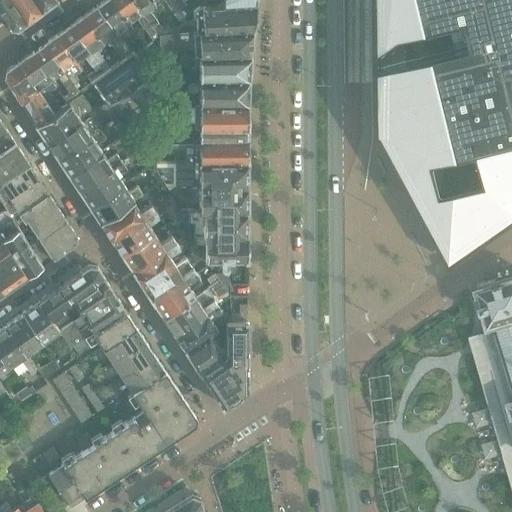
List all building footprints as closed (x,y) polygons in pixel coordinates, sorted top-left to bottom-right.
[(0,0),(0,11),(11,27),(17,28),(26,22),(11,0),(0,0)] [(11,0),(26,22),(41,11),(33,0),(11,0)] [(33,0),(41,11),(55,0),(33,0)] [(112,0),(104,0),(97,6),(126,48),(131,53),(138,48),(134,42),(133,42),(128,36),(135,31),(129,24),(112,0)] [(132,0),(112,0),(129,24),(137,18),(139,22),(152,40),(158,35),(153,28),(132,0)] [(132,0),(153,28),(159,24),(151,13),(148,10),(156,5),(152,0),(132,0)] [(172,0),(152,0),(156,5),(162,0),(164,0),(179,20),(185,16),(180,9),(172,0)] [(182,0),(172,0),(180,9),(186,5),(182,0)] [(511,0),(379,0),(380,46),(380,63),(380,126),(411,188),(450,264),(511,219),(511,0)] [(253,29),(256,3),(223,5),(202,6),(203,31),(253,29)] [(110,38),(121,52),(126,48),(97,6),(84,15),(103,42),(110,38)] [(104,60),(96,47),(103,42),(84,15),(83,15),(70,24),(99,64),(104,60)] [(174,23),(158,35),(177,33),(174,23)] [(84,56),(94,70),(86,76),(91,84),(96,80),(95,79),(105,72),(99,64),(70,24),(57,34),(76,61),(84,56)] [(199,31),(199,54),(250,53),(252,29),(253,29),(203,31),(199,31)] [(75,75),(82,70),(76,61),(57,34),(44,44),(73,86),(74,85),(80,81),(75,75)] [(172,34),(159,35),(159,55),(172,55),(172,34)] [(74,85),(73,86),(44,44),(31,53),(50,79),(58,74),(59,78),(68,91),(64,94),(69,101),(80,94),(74,85)] [(31,53),(18,62),(37,89),(49,80),(50,79),(31,53)] [(112,102),(126,91),(147,76),(131,53),(105,72),(95,79),(96,80),(112,102)] [(199,54),(199,78),(199,79),(248,78),(250,53),(199,54)] [(18,62),(6,70),(6,71),(5,76),(5,77),(21,101),(37,89),(18,62)] [(248,78),(199,79),(199,103),(248,102),(247,102),(248,79),(248,78)] [(37,89),(21,101),(36,124),(61,107),(53,95),(51,96),(49,93),(55,88),(49,80),(37,89)] [(80,94),(69,101),(61,107),(36,124),(47,140),(92,110),(80,94)] [(247,127),(248,102),(199,103),(199,127),(247,127)] [(92,110),(47,140),(57,157),(100,128),(103,126),(92,110)] [(135,118),(127,123),(132,134),(141,129),(135,118)] [(0,152),(15,143),(0,120),(0,152)] [(193,136),(149,137),(150,146),(184,145),(185,160),(247,161),(247,127),(199,127),(199,140),(193,141),(193,136)] [(100,128),(57,157),(68,173),(102,150),(97,143),(106,137),(100,128)] [(0,183),(0,184),(28,164),(29,163),(15,143),(0,152),(0,183)] [(102,150),(68,173),(79,189),(121,161),(115,152),(107,158),(102,150)] [(175,160),(175,185),(199,185),(247,185),(247,184),(247,161),(185,160),(175,160)] [(124,183),(119,175),(127,169),(121,161),(79,189),(90,205),(124,183)] [(0,184),(0,183),(0,200),(2,202),(9,197),(38,178),(28,164),(0,184)] [(38,178),(9,197),(19,211),(47,192),(38,178)] [(124,183),(90,205),(101,222),(144,193),(152,188),(145,179),(129,190),(124,183)] [(199,208),(199,211),(247,210),(247,185),(199,185),(199,208)] [(19,211),(18,212),(24,221),(27,219),(38,236),(65,219),(47,192),(19,211)] [(144,193),(101,222),(112,238),(155,209),(151,203),(150,203),(144,193)] [(154,232),(148,223),(159,216),(168,209),(164,203),(155,209),(112,238),(122,254),(154,232)] [(247,234),(247,210),(199,211),(199,208),(168,208),(178,220),(193,220),(193,234),(203,234),(203,235),(247,234)] [(76,235),(65,219),(38,236),(29,243),(12,217),(0,225),(0,235),(26,275),(43,264),(42,263),(52,257),(74,241),(75,242),(76,235)] [(154,232),(122,254),(132,269),(176,241),(172,235),(160,242),(154,232)] [(193,243),(200,254),(204,254),(204,259),(247,259),(247,254),(247,239),(247,234),(203,235),(203,234),(193,234),(193,243)] [(0,235),(0,285),(3,291),(26,275),(0,235)] [(176,241),(132,269),(143,285),(175,264),(186,257),(176,241)] [(175,264),(143,285),(153,301),(196,272),(192,266),(181,273),(175,264)] [(79,272),(39,300),(50,318),(64,309),(61,305),(72,298),(104,277),(103,277),(104,276),(97,266),(89,265),(79,272)] [(189,285),(200,278),(196,272),(153,301),(163,316),(196,295),(189,285)] [(214,273),(206,278),(211,285),(196,295),(163,316),(174,332),(217,304),(229,296),(230,296),(230,283),(221,284),(218,279),(214,273)] [(511,275),(505,277),(477,285),(481,297),(485,311),(489,323),(490,329),(501,366),(497,367),(496,367),(494,368),(490,369),(511,444),(511,275)] [(104,277),(72,298),(83,314),(115,293),(104,277)] [(83,314),(94,330),(125,309),(115,293),(83,314)] [(59,331),(50,318),(39,300),(23,312),(43,342),(59,331)] [(210,317),(221,310),(217,304),(174,332),(185,348),(209,333),(217,328),(210,317)] [(100,343),(102,346),(135,324),(133,322),(125,309),(94,330),(72,345),(78,354),(98,341),(100,343)] [(23,312),(7,323),(27,353),(43,342),(23,312)] [(246,355),(247,355),(247,353),(247,320),(240,320),(240,312),(231,312),(231,320),(225,320),(225,354),(231,354),(242,355),(246,355)] [(7,323),(0,327),(0,348),(10,365),(19,358),(29,373),(37,368),(27,353),(7,323)] [(135,324),(102,346),(112,362),(145,340),(135,324)] [(209,333),(185,348),(201,372),(207,368),(225,356),(225,354),(209,333)] [(442,336),(440,338),(439,341),(440,344),(443,345),(445,345),(448,343),(448,340),(447,338),(445,336),(442,336)] [(145,340),(112,362),(122,377),(155,355),(145,340)] [(0,348),(0,371),(10,365),(0,348)] [(207,368),(201,372),(223,405),(247,389),(247,357),(247,355),(246,355),(242,355),(231,354),(225,354),(225,356),(207,368)] [(155,355),(122,377),(132,392),(165,370),(155,355)] [(201,372),(200,372),(223,406),(248,389),(248,357),(247,357),(247,389),(223,405),(201,372)] [(54,359),(38,370),(43,378),(59,368),(54,359)] [(75,364),(68,368),(76,381),(83,376),(75,364)] [(404,365),(401,367),(401,370),(402,372),(404,374),(407,374),(409,372),(410,369),(409,367),(406,365),(404,365)] [(76,440),(83,450),(63,463),(85,496),(166,442),(195,423),(196,416),(165,370),(132,392),(144,409),(94,443),(87,432),(76,440)] [(63,372),(52,379),(81,422),(91,415),(63,372)] [(88,383),(81,387),(89,399),(95,395),(88,383)] [(26,387),(16,394),(20,400),(31,393),(26,387)] [(95,395),(89,399),(97,411),(103,407),(95,395)] [(415,407),(413,409),(412,412),(413,415),(416,416),(419,416),(421,414),(421,411),(420,409),(418,407),(415,407)] [(52,445),(42,452),(49,462),(59,456),(52,445)] [(453,455),(450,457),(450,459),(451,462),(453,464),(456,463),(458,462),(459,459),(458,456),(456,455),(453,455)] [(63,463),(42,477),(50,489),(55,485),(69,506),(85,496),(63,463)] [(484,482),(482,484),(481,487),(483,490),(485,491),(488,491),(490,489),(491,486),(490,484),(487,482),(484,482)] [(17,492),(26,505),(20,508),(16,502),(1,511),(43,511),(36,501),(26,486),(17,492)] [(167,509),(161,511),(203,511),(199,496),(191,493),(167,509)] [(419,503),(417,505),(417,508),(418,511),(419,511),(421,511),(423,511),(425,510),(426,507),(425,505),(422,503),(419,503)]
